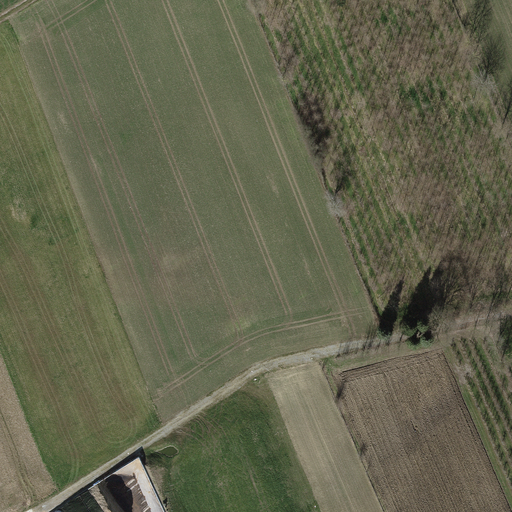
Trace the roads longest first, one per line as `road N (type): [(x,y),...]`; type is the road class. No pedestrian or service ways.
road 1 (track): [(511,309),(320,352),(223,392),(33,511)]
road 2 (track): [(511,116),(464,0)]
